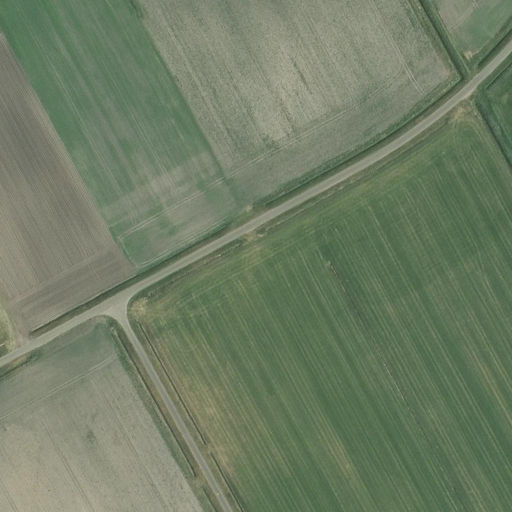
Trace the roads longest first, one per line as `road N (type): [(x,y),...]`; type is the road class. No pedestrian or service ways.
road 1 (unclassified): [(511,44),(467,91),(369,161),(112,301)]
road 2 (unclassified): [(228,511),(112,301)]
road 3 (unclassified): [(112,301),(0,363)]
